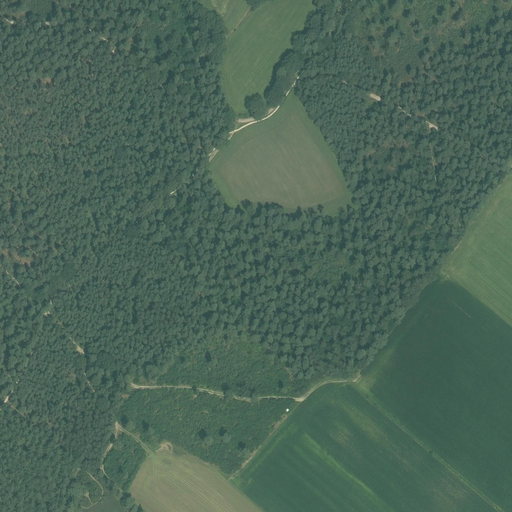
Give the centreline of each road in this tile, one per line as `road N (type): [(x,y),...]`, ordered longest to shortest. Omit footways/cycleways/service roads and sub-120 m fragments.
road 1 (track): [(0,24),(78,27),(205,113),(247,124)]
road 2 (unknown): [(426,122),(341,79),(301,73)]
